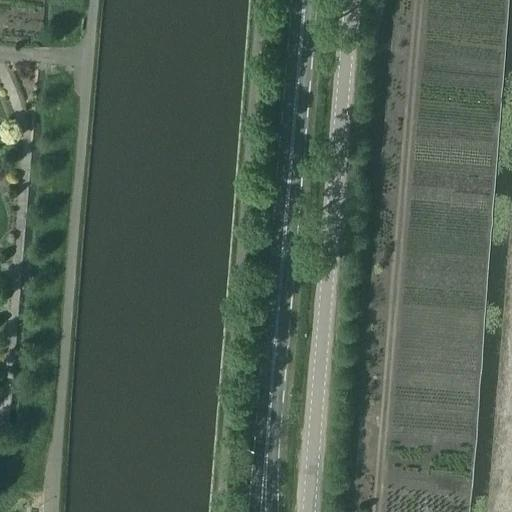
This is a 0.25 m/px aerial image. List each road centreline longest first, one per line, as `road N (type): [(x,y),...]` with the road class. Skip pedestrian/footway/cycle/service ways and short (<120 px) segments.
road 1 (unclassified): [(308,511),(353,0)]
road 2 (unclassified): [(55,511),(92,0)]
road 3 (primary): [(261,490),(306,0)]
